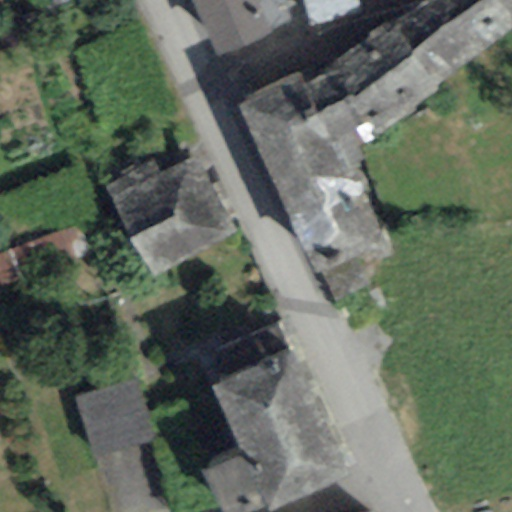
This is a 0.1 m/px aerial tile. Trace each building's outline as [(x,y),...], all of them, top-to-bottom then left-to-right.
[(284,0),(190,0),(222,68),(299,44),(284,0)] [(302,0),(311,34),(364,18),(359,0),(302,0)] [(359,0),(364,18),(417,4),(415,0),(359,0)] [(428,0),(394,23),(433,83),(511,29),(511,21),(511,22),(497,0),(428,0)] [(511,0),(497,0),(511,22),(511,21),(511,0)] [(433,83),(394,23),(391,19),(307,86),(341,158),(352,153),(440,90),(433,83)] [(369,284),(356,256),(392,239),(352,153),(341,158),(307,86),(301,72),(235,103),(315,275),(321,272),(334,300),(369,284)] [(239,226),(197,152),(158,173),(150,160),(102,187),(151,275),(239,226)] [(76,229),(0,253),(0,288),(0,290),(87,261),(76,229)] [(354,474),(286,319),(201,356),(244,454),(202,473),(219,511),(266,511),(269,511),(354,474)] [(134,377),(73,396),(92,456),(153,437),(134,377)]
